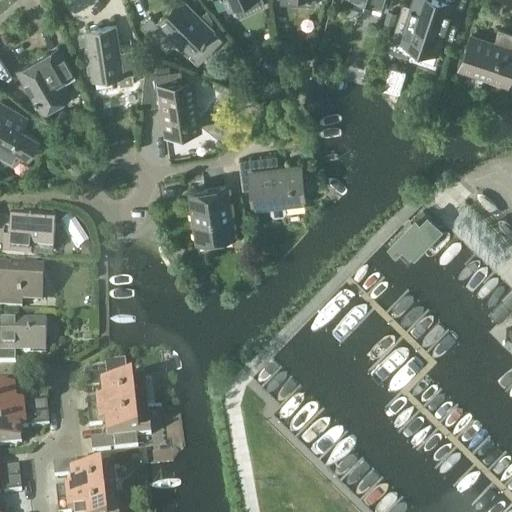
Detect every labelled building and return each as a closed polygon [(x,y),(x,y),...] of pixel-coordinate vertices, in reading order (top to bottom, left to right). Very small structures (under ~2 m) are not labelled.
[(151,16),(142,25),(168,51),(173,51),(179,45),(188,54),(190,52),(192,54),(190,56),(198,64),(223,39),(215,30),(213,32),(212,31),(213,29),(184,0),(178,0),(157,22),(151,16)] [(265,1),(264,0),(226,0),(229,6),(230,6),(234,15),(240,17),(262,6),(265,1)] [(342,0),(341,3),(363,10),(365,0),(367,0),(386,6),(387,0),(342,0)] [(403,0),(388,44),(433,59),(444,27),(456,31),(465,0),(415,0),(414,4),(403,0)] [(387,10),(384,23),(394,26),(398,13),(387,10)] [(85,30),(86,35),(79,36),(80,46),(88,45),(91,64),(88,65),(89,74),(93,74),(94,80),(119,76),(121,86),(134,84),(133,74),(137,73),(133,49),(120,51),(116,26),(85,30)] [(471,34),(460,68),(507,84),(511,85),(511,34),(499,30),(495,42),(471,34)] [(279,56),(288,57),(289,43),(280,42),(279,56)] [(73,73),(58,47),(46,54),(18,69),(43,111),(70,95),(61,80),(73,73)] [(145,75),(142,107),(160,105),(164,135),(201,129),(194,80),(184,81),(183,72),(171,73),(170,67),(159,69),(160,61),(147,60),(145,75)] [(41,137),(23,127),(28,116),(0,99),(0,156),(15,166),(23,152),(30,156),(41,137)] [(304,190),(310,189),(313,186),(312,178),(309,175),(302,176),(301,164),(279,167),(277,155),(239,159),(243,189),(253,188),(255,208),(272,206),(273,210),(276,213),(284,212),(286,208),(286,204),(305,202),(304,190)] [(227,184),(191,190),(198,237),(199,237),(201,249),(224,245),(222,233),(234,232),(227,184)] [(423,212),(389,247),(408,265),(442,230),(423,212)] [(54,251),(56,227),(56,223),(57,219),(12,216),(11,231),(5,231),(3,256),(32,258),(33,250),(54,251)] [(95,246),(84,246),(83,257),(94,258),(95,246)] [(0,308),(22,310),(23,302),(39,303),(40,271),(0,268),(0,308)] [(262,283),(261,272),(252,273),(254,284),(262,283)] [(206,286),(205,281),(200,278),(196,279),(193,283),(194,288),(198,291),(203,290),(206,286)] [(47,321),(0,321),(0,363),(16,364),(16,354),(47,354),(47,321)] [(129,383),(127,362),(107,364),(108,374),(85,377),(86,390),(102,388),(103,401),(87,403),(89,415),(148,409),(145,381),(129,383)] [(0,419),(48,414),(47,402),(18,405),(16,391),(0,392),(0,419)] [(152,436),(148,409),(89,415),(90,427),(106,426),(107,438),(91,440),(93,453),(117,451),(115,440),(152,436)] [(50,426),(48,414),(0,419),(0,446),(22,444),(20,429),(50,426)] [(58,503),(123,496),(120,469),(79,474),(78,462),(54,465),(55,478),(71,476),(72,489),(57,491),(58,503)] [(0,481),(21,480),(20,468),(0,469),(0,481)] [(0,494),(22,492),(21,480),(0,481),(0,494)] [(124,511),(123,496),(58,503),(58,511),(124,511)]
